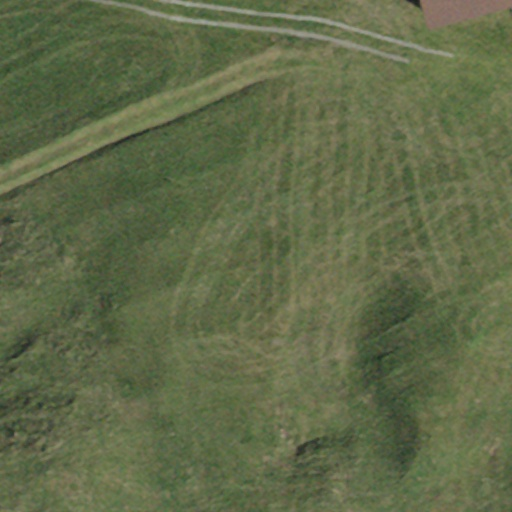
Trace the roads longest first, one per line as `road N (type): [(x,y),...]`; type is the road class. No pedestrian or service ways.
road 1 (track): [(307,44),(0,182)]
road 2 (track): [(98,0),(422,71)]
